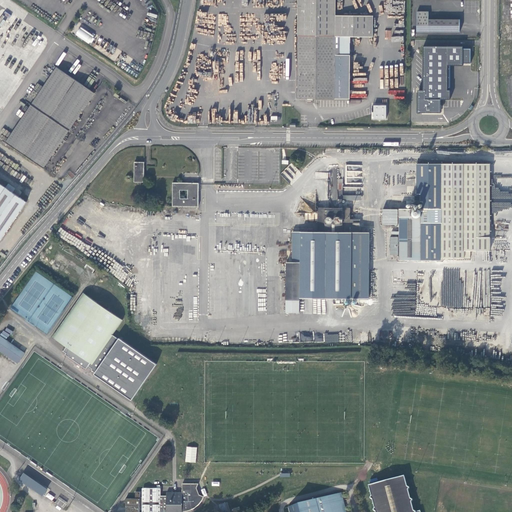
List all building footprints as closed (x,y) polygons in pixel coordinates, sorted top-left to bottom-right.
[(307,98),(313,98),(350,99),(350,55),(340,55),(340,37),(351,37),(354,37),(354,30),(373,31),(373,16),(336,15),(335,0),(298,0),(297,98),(307,98)] [(417,32),(429,32),(429,19),(429,12),(417,12),(417,32)] [(429,19),(429,32),(460,32),(460,19),(429,19)] [(502,74),(511,73),(511,23),(502,23),(502,74)] [(75,35),(90,44),(95,37),(80,27),(75,35)] [(350,55),(351,37),(340,37),(340,55),(350,55)] [(0,108),(24,74),(3,59),(0,63),(0,108)] [(448,63),(421,63),(421,100),(448,101),(448,63)] [(7,142),(42,167),(92,94),(57,70),(7,142)] [(372,120),(386,120),(386,105),(372,105),(372,120)] [(144,182),(144,162),(134,162),(134,182),(144,182)] [(362,165),(346,164),(345,185),(357,186),(357,182),(360,182),(360,178),(361,178),(362,165)] [(442,164),(417,164),(417,179),(424,179),(424,201),(424,209),(411,209),(399,209),(399,260),(442,260),(442,257),(470,257),(470,250),(490,250),(490,164),(442,164)] [(360,231),(360,219),(350,219),(350,208),(343,208),(343,200),(343,195),(343,179),(338,179),(338,208),(318,208),(318,213),(305,213),(305,220),(318,221),(318,231),(291,231),(291,262),(300,262),(300,297),(369,297),(369,231),(360,231)] [(199,206),(199,183),(173,183),(173,206),(199,206)] [(0,184),(0,241),(26,202),(0,184)] [(300,297),(300,262),(291,262),(286,262),(286,312),(300,312),(300,297)] [(132,400),(157,364),(119,338),(119,339),(113,335),(123,320),(83,293),(53,337),(66,346),(67,346),(63,351),(66,353),(65,354),(86,369),(88,366),(92,368),(91,370),(95,372),(94,374),(132,400)] [(0,335),(6,339),(12,331),(6,327),(0,335)] [(298,332),(299,342),(313,341),(312,331),(298,332)] [(382,346),(394,347),(395,337),(382,336),(382,346)] [(0,343),(0,350),(18,363),(25,353),(8,341),(4,346),(0,343)] [(196,463),(197,447),(186,446),(185,462),(196,463)] [(23,475),(20,480),(44,496),(47,492),(23,475)] [(416,511),(413,510),(411,502),(413,500),(410,498),(408,490),(409,488),(407,486),(404,476),(369,486),(372,496),(370,498),(373,500),(375,508),(373,510),(376,511),(375,511),(420,511),(416,511)] [(182,511),(182,508),(185,508),(185,510),(187,509),(188,509),(190,509),(191,508),(192,510),(193,509),(194,508),(195,508),(197,507),(198,506),(199,505),(200,504),(201,502),(202,501),(202,500),(203,499),(204,497),(199,495),(194,493),(197,489),(198,484),(182,484),(182,493),(167,492),(167,496),(160,496),(160,489),(143,489),(143,497),(140,497),(140,492),(136,492),(135,499),(126,499),(126,507),(127,507),(127,509),(126,509),(126,511),(140,511),(140,510),(143,510),(142,511),(160,511),(160,510),(167,510),(166,511),(182,511)] [(343,511),(339,494),(289,507),(290,511),(343,511)] [(58,499),(55,503),(63,509),(66,504),(58,499)] [(228,511),(225,503),(219,504),(221,511),(228,511)]
